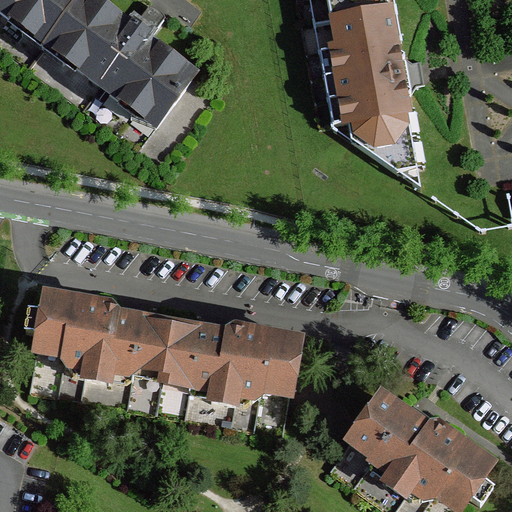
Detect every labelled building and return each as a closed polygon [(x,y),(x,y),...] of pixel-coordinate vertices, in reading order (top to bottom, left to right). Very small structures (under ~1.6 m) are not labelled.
[(0,0),(0,2),(60,46),(93,0),(0,0)] [(118,0),(93,0),(60,46),(157,130),(186,91),(201,70),(155,35),(167,19),(158,10),(151,7),(142,17),(118,0)] [(302,0),(327,137),(415,199),(401,105),(398,90),(395,68),(393,53),(381,0),(302,0)] [(60,46),(0,2),(0,50),(106,130),(161,172),(207,106),(186,91),(157,130),(60,46)] [(404,59),(393,53),(395,68),(404,59)] [(407,77),(404,59),(395,68),(398,90),(409,96),(407,77)] [(409,96),(398,90),(401,105),(409,96)] [(223,339),(199,335),(143,325),(120,321),(118,316),(117,315),(116,312),(113,310),(111,310),(108,310),(105,311),(103,314),(101,317),(97,317),(98,309),(47,299),(44,316),(30,314),(27,336),(40,338),(30,396),(124,412),(281,440),(290,394),(299,344),(248,334),(247,343),(243,343),(243,340),(243,339),(242,337),(240,336),(237,334),(234,334),(233,334),(231,334),(229,336),(229,337),(226,340),(223,339)] [(122,309),(120,321),(143,325),(145,312),(134,311),(122,309)] [(201,322),(199,335),(223,339),(225,326),(213,324),(201,322)] [(425,432),(406,418),(384,403),(358,438),(331,476),(381,511),(462,511),(470,502),(483,510),(497,492),(483,482),(492,468),(451,439),(445,446),(442,444),(444,440),(444,438),(444,436),(442,433),(441,432),(440,431),(438,430),(437,429),(435,429),(432,430),(430,431),(428,434),(425,432)] [(406,418),(425,432),(432,423),(422,416),(413,409),(406,418)]
